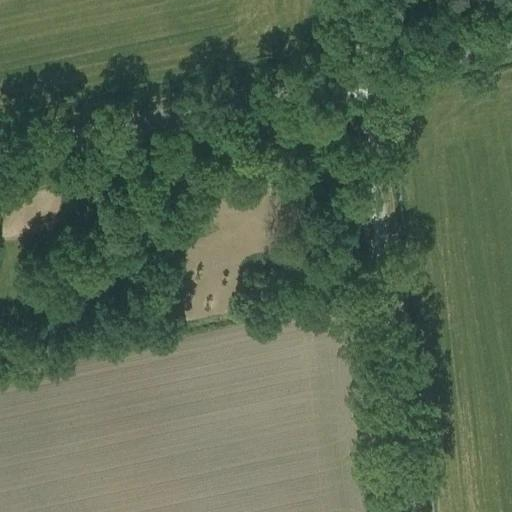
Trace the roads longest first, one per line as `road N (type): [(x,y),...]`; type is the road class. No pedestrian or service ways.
road 1 (unclassified): [(405,511),(365,76)]
road 2 (unclassified): [(0,155),(365,76)]
road 3 (unclassified): [(365,76),(511,45)]
